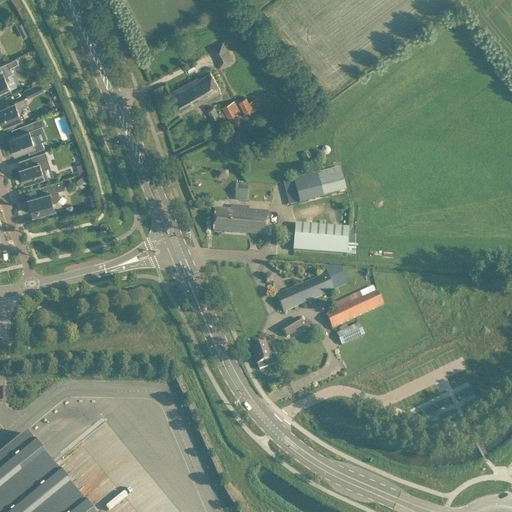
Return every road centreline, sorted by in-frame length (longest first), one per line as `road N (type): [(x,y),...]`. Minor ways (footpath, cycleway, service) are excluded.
road 1 (tertiary): [(176,247),(68,0)]
road 2 (tertiary): [(447,511),(308,451),(257,400)]
road 3 (tertiary): [(248,407),(309,464),(409,511)]
